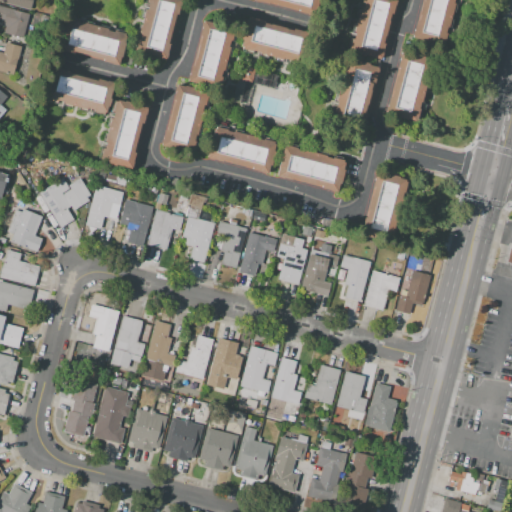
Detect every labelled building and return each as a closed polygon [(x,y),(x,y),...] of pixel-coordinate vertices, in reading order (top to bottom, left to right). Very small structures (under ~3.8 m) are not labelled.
[(0,0),(0,1),(29,10),(31,0),(0,0)] [(148,0),(181,0),(166,59),(135,51),(148,0)] [(252,0),(317,0),(313,16),(252,1),(252,0)] [(362,0),(394,0),(379,58),(349,50),(362,0)] [(421,0),(453,0),(441,46),(411,38),(421,0)] [(0,6),(29,14),(23,39),(3,34),(4,26),(1,25),(2,21),(0,20),(0,6)] [(247,15),(308,30),(300,62),(239,47),(247,15)] [(66,19),(126,34),(118,67),(58,51),(66,19)] [(202,20),(233,28),(217,88),(187,80),(202,20)] [(0,52),(0,70),(13,74),(20,46),(5,43),(3,53),(0,52)] [(400,52),(430,60),(415,120),(384,112),(400,52)] [(348,59),(378,67),(362,126),(332,119),(348,59)] [(53,66),(114,81),(106,113),(45,98),(53,66)] [(247,110),(229,105),(240,66),(278,76),(274,89),(254,84),(247,110)] [(176,85),(206,93),(190,152),(160,144),(176,85)] [(116,100),(146,108),(131,168),(100,160),(116,100)] [(214,127),(274,142),(266,174),(205,159),(214,127)] [(284,145),(344,160),(336,192),(275,177),(284,145)] [(104,180),(96,178),(98,172),(105,173),(104,180)] [(375,173),(405,181),(389,240),(359,232),(375,173)] [(104,184),(106,174),(116,177),(114,186),(104,184)] [(115,183),(117,177),(126,180),(125,186),(115,183)] [(39,193),(64,180),(70,191),(63,194),(71,208),(66,211),(72,221),(59,229),(39,193)] [(122,193),(95,186),(85,226),(100,230),(104,214),(116,217),(122,193)] [(157,202),(159,193),(167,195),(165,204),(157,202)] [(125,200),(151,207),(141,247),(126,243),(130,227),(119,224),(125,200)] [(40,216),(21,209),(20,212),(15,210),(7,231),(12,233),(9,242),(36,252),(40,239),(33,236),(40,216)] [(154,210),(182,217),(179,230),(171,228),(165,250),(146,245),(154,210)] [(252,219),(253,212),(264,215),(263,222),(252,219)] [(186,217),(213,223),(204,263),(188,259),(191,247),(184,245),(186,237),(182,237),(186,217)] [(245,229),(218,222),(215,234),(223,236),(219,251),(224,253),(221,265),(235,268),(245,229)] [(300,234),(302,227),(312,230),(310,236),(300,234)] [(248,233),(276,240),(273,252),(265,250),(261,265),(256,264),(253,276),(238,272),(248,233)] [(279,243),(281,234),(294,237),(292,246),(279,243)] [(278,279),(298,284),(306,250),(292,246),(279,243),(276,256),(283,258),(278,279)] [(328,254),(319,251),(321,243),(330,246),(328,254)] [(38,266),(33,286),(0,277),(0,273),(6,249),(19,253),(17,261),(38,266)] [(337,257),(327,254),(326,259),(308,255),(300,289),(327,296),(330,283),(323,281),(326,267),(334,269),(337,257)] [(370,262),(343,255),(340,267),(347,269),(344,284),(349,286),(346,298),(361,301),(370,262)] [(382,310),(362,305),(371,271),(398,278),(395,291),(387,289),(382,310)] [(412,272),(428,276),(421,305),(411,303),(409,313),(394,310),(398,294),(406,296),(412,272)] [(27,310),(32,290),(0,282),(0,311),(4,313),(6,305),(27,310)] [(117,311),(90,304),(87,317),(95,319),(91,334),(95,335),(92,347),(108,351),(117,311)] [(22,328),(18,348),(0,343),(0,315),(4,316),(2,323),(22,328)] [(141,321),(122,316),(109,364),(126,369),(129,359),(138,362),(143,343),(136,341),(141,321)] [(144,360),(172,367),(175,355),(167,353),(171,337),(166,336),(169,324),(154,320),(144,360)] [(202,379),(175,372),(177,360),(185,362),(189,347),(194,348),(197,336),(212,339),(202,379)] [(206,385),(218,338),(238,344),(235,354),(239,355),(238,357),(241,357),(236,374),(225,371),(220,389),(206,385)] [(239,385),(267,393),(270,380),(262,378),(266,363),(273,365),(276,353),(249,346),(239,385)] [(0,382),(12,385),(17,362),(12,361),(13,357),(0,353),(0,382)] [(270,397),(297,404),(300,392),(293,390),(297,375),(291,374),(295,361),(280,358),(270,397)] [(319,365),(339,370),(331,404),(303,397),(306,384),(314,386),(319,365)] [(363,377),(343,372),(335,406),(362,413),(366,399),(358,397),(363,377)] [(119,386),(111,383),(112,377),(121,379),(119,386)] [(75,380),(96,385),(83,437),(62,432),(67,411),(70,412),(74,400),(70,399),(75,380)] [(374,383),(364,427),(389,433),(396,400),(387,398),(390,386),(374,383)] [(104,386),(91,436),(120,443),(124,429),(118,428),(121,416),(127,418),(131,401),(125,399),(127,392),(104,386)] [(0,388),(9,391),(4,413),(0,412),(0,388)] [(188,405),(181,403),(183,397),(189,399),(188,405)] [(243,407),(245,398),(256,401),(253,410),(243,407)] [(322,403),(326,405),(327,408),(324,412),(320,411),(319,406),(322,403)] [(135,409),(166,417),(158,449),(152,448),(150,453),(131,448),(132,443),(126,441),(135,409)] [(170,418),(202,426),(193,458),(187,457),(186,462),(166,457),(167,452),(162,450),(170,418)] [(246,426),(248,420),(254,421),(252,428),(246,426)] [(244,427),(255,430),(255,431),(259,432),(257,441),(273,445),(265,476),(259,474),(258,479),(238,474),(239,469),(234,468),(244,427)] [(206,428),(238,436),(229,468),(223,467),(222,472),(202,467),(203,462),(198,460),(206,428)] [(296,441),(298,435),(306,437),(305,443),(296,441)] [(279,436),(296,441),(305,443),(306,444),(301,462),(294,460),(290,473),(291,473),(298,475),(293,493),(267,486),(271,469),(272,469),(276,455),(274,454),(279,436)] [(321,448),(322,441),(331,443),(329,450),(321,448)] [(345,454),(329,450),(321,448),(318,448),(314,466),(321,467),(318,480),(310,479),(306,497),(332,503),(341,464),(343,464),(345,454)] [(353,452),(347,483),(359,486),(362,470),(374,473),(377,457),(353,452)] [(450,471),(448,481),(455,482),(453,490),(475,495),(476,491),(484,493),(486,485),(472,481),(473,478),(469,477),(469,474),(460,472),(460,474),(450,471)] [(499,511),(485,508),(487,500),(493,501),(496,489),(493,488),(495,479),(507,482),(499,511)] [(13,483),(31,493),(26,504),(30,506),(26,511),(0,511),(0,494),(2,491),(8,494),(13,483)] [(45,492),(64,497),(61,508),(66,510),(65,511),(33,511),(36,501),(42,503),(45,492)] [(440,511),(444,499),(460,503),(460,504),(468,506),(467,511),(440,511)] [(70,511),(73,502),(80,504),(81,501),(99,505),(98,509),(103,510),(102,511),(70,511)]
